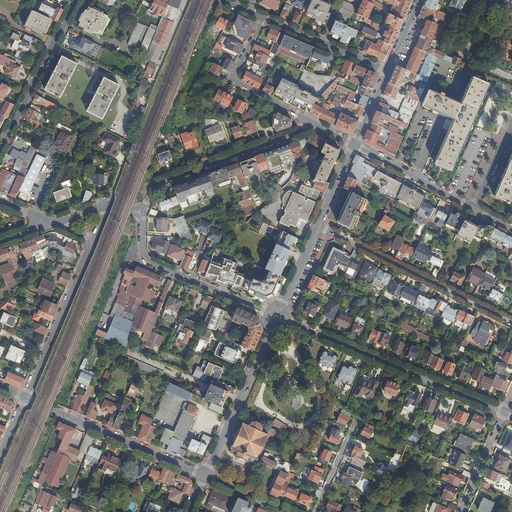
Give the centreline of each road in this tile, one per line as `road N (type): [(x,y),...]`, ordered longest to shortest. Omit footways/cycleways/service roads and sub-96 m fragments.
road 1 (residential): [(504,411),(286,319)]
road 2 (residential): [(318,225),(511,322)]
road 3 (residential): [(317,124),(160,182),(140,210)]
road 4 (tertiary): [(25,398),(205,476)]
road 5 (residential): [(140,210),(150,263),(267,312)]
road 6 (residential): [(25,398),(93,240)]
road 7 (residential): [(76,0),(0,150)]
road 8 (residential): [(317,124),(232,79),(264,17)]
road 9 (tertiary): [(273,325),(205,476)]
road 10 (residential): [(473,207),(354,143)]
road 11 (residential): [(387,69),(264,17)]
